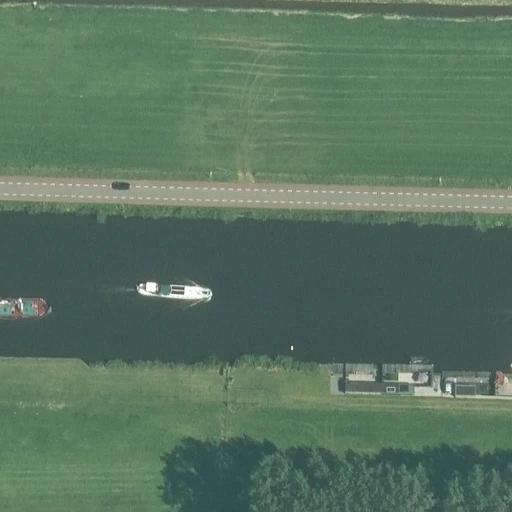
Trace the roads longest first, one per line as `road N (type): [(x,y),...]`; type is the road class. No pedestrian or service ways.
road 1 (tertiary): [(511,205),(0,191)]
road 2 (track): [(227,399),(511,407)]
